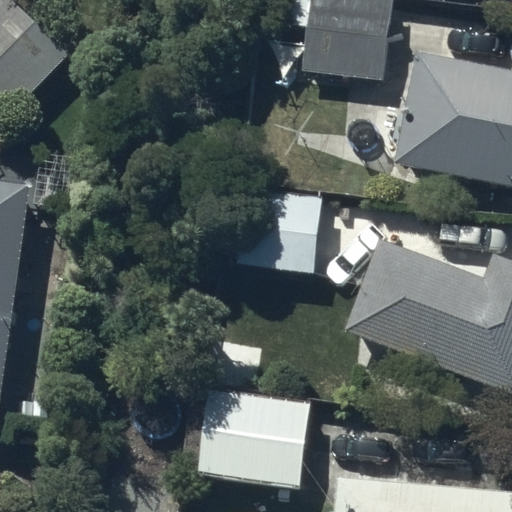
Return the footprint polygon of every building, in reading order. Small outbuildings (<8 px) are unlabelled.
[(16,0),(13,0),(0,12),(0,110),(10,122),(75,63),(16,0)] [(395,3),(366,0),(315,0),(315,5),(270,1),(267,27),(311,31),(307,75),(386,83),(395,3)] [(511,76),(419,59),(408,115),(389,111),(379,164),(511,189),(511,76)] [(33,193),(0,189),(0,437),(2,438),(18,300),(52,304),(55,277),(23,273),(33,193)] [(326,202),(243,197),(239,271),(321,277),(326,202)] [(488,288),(383,248),(349,338),(511,401),(511,267),(498,262),(488,288)] [(315,408),(213,398),(205,481),(307,490),(315,408)] [(511,511),(511,500),(342,487),(340,511),(511,511)]
